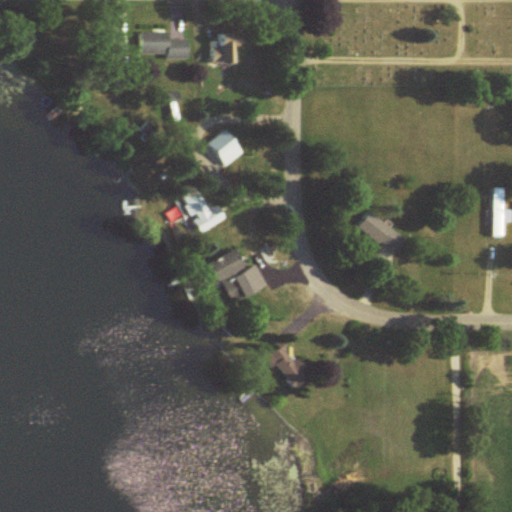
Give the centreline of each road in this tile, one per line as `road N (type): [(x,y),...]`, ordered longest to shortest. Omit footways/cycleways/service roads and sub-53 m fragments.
road 1 (residential): [(283,0),(292,61),(291,188),(309,254),(325,279),(387,305),(511,317)]
road 2 (residential): [(453,511),(455,316)]
